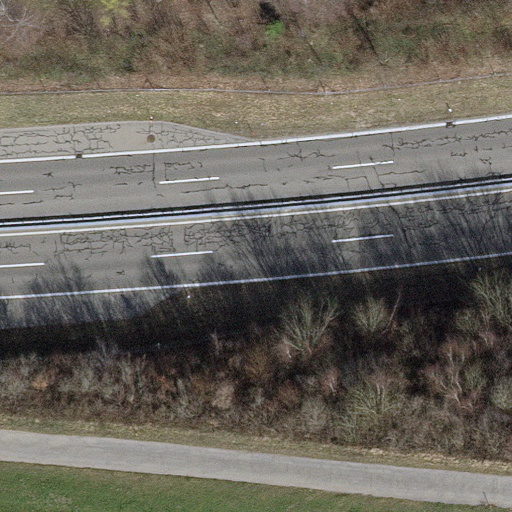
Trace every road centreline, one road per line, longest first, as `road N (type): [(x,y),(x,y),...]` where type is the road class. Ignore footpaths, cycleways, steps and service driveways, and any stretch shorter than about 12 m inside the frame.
road 1 (trunk): [(511,147),(0,193)]
road 2 (trunk): [(0,266),(511,221)]
